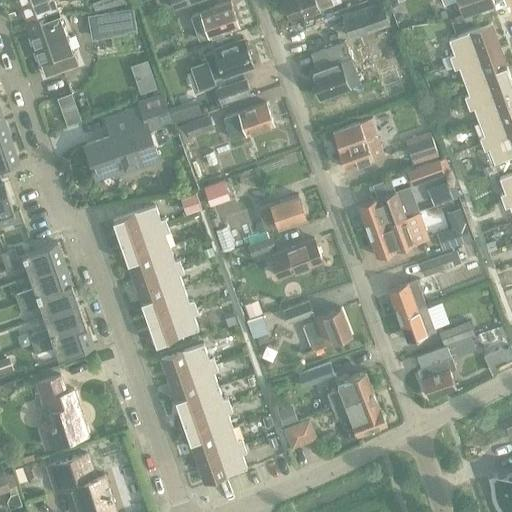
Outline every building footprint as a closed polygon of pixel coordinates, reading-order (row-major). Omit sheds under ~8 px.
[(20,0),(27,17),(42,12),(43,16),(44,17),(59,12),(54,0),(20,0)] [(171,0),(175,9),(201,0),(171,0)] [(201,11),(191,15),(200,39),(209,36),(210,36),(239,26),(230,0),(201,11)] [(331,0),(284,0),(292,22),(293,21),(292,18),(318,9),(319,12),(320,12),(319,8),(332,3),(331,0)] [(442,0),(444,5),(458,0),(459,0),(464,13),(494,2),(493,0),(442,0)] [(342,14),(351,37),(390,24),(381,1),(342,14)] [(133,9),(90,17),(93,37),(136,29),(133,9)] [(40,62),(58,56),(59,56),(74,51),(59,12),(44,17),(43,16),(26,22),(40,62)] [(450,56),(452,62),(499,45),(491,24),(449,40),(454,54),(450,56)] [(214,49),(204,53),(209,67),(219,64),(224,78),(225,77),(224,75),(252,65),(253,68),(254,67),(243,36),(242,37),(243,39),(215,49),(214,46),(213,47),(214,49)] [(311,71),(310,68),(309,68),(320,100),(321,99),(320,97),(348,87),(349,89),(350,89),(340,61),(350,57),(344,42),(313,53),(318,68),(311,71)] [(499,45),(452,62),(454,69),(459,67),(464,81),(507,66),(499,45)] [(59,56),(58,56),(63,70),(79,64),(74,51),(59,56)] [(511,80),(507,66),(464,81),(469,95),(464,96),(467,103),(511,86),(511,80)] [(245,79),(216,89),(221,104),(250,94),(245,79)] [(511,86),(467,103),(469,110),(474,108),(479,122),(511,109),(511,86)] [(71,92),(57,97),(67,124),(81,119),(71,92)] [(163,93),(138,102),(140,106),(113,116),(118,132),(86,143),(92,161),(91,162),(93,170),(95,169),(97,176),(114,170),(113,167),(123,163),(124,166),(138,162),(137,158),(140,157),(142,164),(159,158),(146,121),(168,113),(172,124),(173,124),(163,93)] [(197,98),(170,107),(175,122),(202,113),(197,98)] [(266,102),(224,117),(232,139),(274,124),(266,102)] [(511,109),(479,122),(484,135),(479,137),(482,144),(511,132),(511,109)] [(209,115),(185,124),(189,136),(213,128),(209,115)] [(333,131),(339,146),(337,147),(345,168),(384,154),(376,133),(378,133),(372,117),(333,131)] [(0,144),(11,141),(4,120),(0,121),(0,144)] [(438,155),(430,131),(407,139),(415,162),(438,155)] [(511,132),(482,144),(484,150),(489,149),(494,163),(511,156),(511,132)] [(11,141),(0,144),(0,168),(19,162),(11,141)] [(409,171),(413,184),(443,173),(439,160),(409,171)] [(500,194),(503,201),(511,197),(511,173),(500,178),(505,193),(500,194)] [(4,184),(0,185),(0,224),(12,220),(14,226),(24,223),(19,209),(13,211),(4,184)] [(225,185),(206,191),(211,205),(229,198),(225,185)] [(395,190),(358,204),(367,230),(405,217),(420,211),(410,185),(395,190)] [(196,193),(181,198),(187,214),(199,210),(202,209),(196,193)] [(259,208),(266,229),(306,216),(298,194),(259,208)] [(511,197),(503,201),(505,208),(510,206),(511,211),(511,197)] [(113,220),(120,241),(168,225),(165,218),(161,220),(156,205),(113,220)] [(405,217),(367,230),(377,257),(415,243),(405,217)] [(464,223),(438,233),(444,248),(470,238),(464,223)] [(168,225),(120,241),(127,262),(170,247),(165,233),(170,231),(168,225)] [(226,227),(216,230),(224,252),(234,248),(226,227)] [(272,237),(248,246),(253,258),(276,249),(272,237)] [(314,238),(271,255),(279,276),(323,260),(314,238)] [(494,240),(486,243),(489,252),(497,249),(494,240)] [(26,265),(30,276),(65,264),(57,243),(18,256),(15,248),(1,253),(7,271),(26,265)] [(170,247),(127,262),(135,282),(182,266),(180,259),(175,261),(170,247)] [(212,247),(202,250),(205,258),(214,254),(212,247)] [(420,263),(424,276),(454,265),(449,253),(420,263)] [(15,294),(18,303),(72,284),(65,264),(30,276),(34,287),(15,294)] [(182,266),(135,282),(142,302),(184,288),(180,274),(184,272),(182,266)] [(389,288),(398,315),(426,305),(416,278),(389,288)] [(72,284),(18,303),(22,312),(40,306),(44,317),(79,305),(72,284)] [(184,288),(142,302),(149,323),(196,306),(194,300),(189,301),(184,288)] [(258,300),(247,304),(252,316),(263,312),(258,300)] [(308,300),(283,309),(288,323),(314,314),(308,300)] [(29,334),(33,344),(86,325),(79,305),(44,317),(48,328),(29,334)] [(426,305),(398,315),(408,341),(435,331),(426,305)] [(196,306),(149,323),(156,344),(199,329),(194,315),(198,313),(196,306)] [(315,320),(303,324),(313,350),(325,345),(352,335),(341,307),(314,318),(315,320)] [(261,315),(247,320),(254,337),(268,332),(261,315)] [(439,332),(444,344),(474,333),(470,321),(439,332)] [(86,325),(33,344),(36,353),(54,346),(59,358),(94,346),(86,325)] [(451,342),(452,343),(456,356),(476,349),(471,335),(451,342)] [(161,359),(169,380),(216,363),(214,357),(209,358),(204,344),(161,359)] [(447,345),(418,355),(422,367),(418,369),(428,396),(456,386),(449,369),(455,367),(452,357),(451,356),(451,357),(447,345)] [(503,350),(502,347),(484,356),(493,373),(511,363),(511,349),(511,346),(503,350)] [(7,357),(0,359),(0,374),(11,370),(7,357)] [(334,374),(330,362),(299,373),(303,386),(334,374)] [(216,363),(169,380),(176,400),(218,385),(214,372),(218,370),(216,363)] [(327,393),(332,407),(373,391),(366,371),(349,378),(347,374),(335,378),(339,388),(327,393)] [(61,375),(38,382),(51,422),(40,426),(47,446),(88,433),(74,389),(66,391),(61,375)] [(218,385),(176,400),(183,421),(230,404),(228,398),(223,399),(218,385)] [(373,391),(332,407),(337,418),(349,414),(357,434),(386,423),(385,419),(386,416),(384,412),(382,411),(380,407),(379,407),(373,391)] [(230,404),(183,421),(190,441),(233,426),(228,412),(233,411),(230,404)] [(292,405),(277,410),(283,426),(298,421),(292,405)] [(271,416),(263,419),(266,427),(274,424),(271,416)] [(316,437),(309,419),(285,428),(292,447),(316,437)] [(233,426),(190,441),(197,461),(244,445),(242,438),(237,440),(233,426)] [(244,445),(197,461),(204,483),(247,468),(242,453),(247,452),(244,445)] [(81,511),(95,511),(115,505),(105,474),(95,477),(87,453),(48,466),(56,491),(73,485),(81,511)] [(13,474),(5,476),(8,487),(16,485),(13,474)] [(4,475),(0,476),(0,492),(9,489),(8,487),(5,476),(4,475)]
